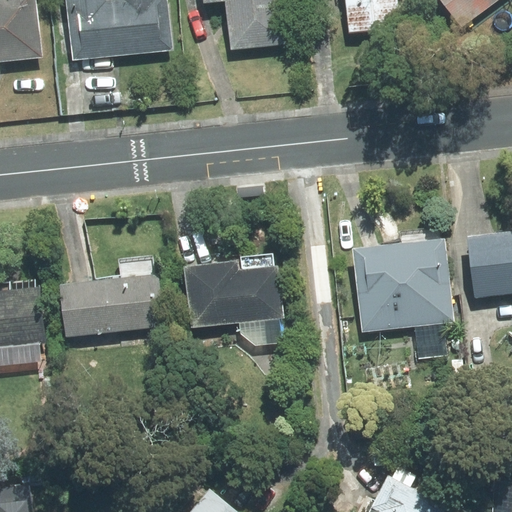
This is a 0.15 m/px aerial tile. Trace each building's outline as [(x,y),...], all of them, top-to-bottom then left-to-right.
[(36,0),(0,0),(0,64),(43,60),(36,0)] [(69,0),(76,61),(176,51),(170,0),(126,0),(127,2),(109,4),(108,0),(69,0)] [(281,0),(204,0),(206,7),(228,5),(233,52),(286,46),(281,0)] [(402,31),(399,0),(347,0),(351,36),(402,31)] [(438,0),(461,32),(503,0),(438,0)] [(265,187),(238,190),(239,199),(266,197),(265,187)] [(476,297),(511,293),(511,231),(469,236),(476,297)] [(447,238),(354,248),(362,332),(456,321),(447,238)] [(191,328),(283,318),(278,266),(275,266),(274,253),(241,256),(241,261),(185,266),(191,328)] [(66,337),(165,325),(160,272),(60,284),(66,337)] [(37,286),(36,279),(10,282),(10,289),(0,290),(0,347),(47,343),(41,286),(37,286)] [(511,470),(511,442),(484,445),(487,473),(511,470)] [(446,511),(450,504),(392,473),(372,511),(446,511)] [(240,511),(212,488),(191,511),(240,511)]
